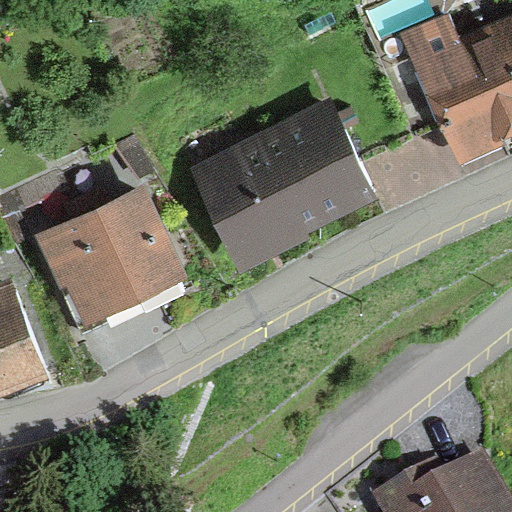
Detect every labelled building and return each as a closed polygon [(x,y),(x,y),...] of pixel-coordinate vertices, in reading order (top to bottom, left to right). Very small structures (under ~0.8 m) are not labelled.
[(399,37),(449,144),(511,115),(511,21),(458,46),(444,16),(399,37)] [(292,217),(366,183),(331,109),(199,175),(231,242),(290,214),(292,217)] [(46,267),(77,332),(178,284),(133,191),(46,232),(59,260),(46,267)] [(0,376),(38,362),(11,290),(0,294),(0,376)] [(499,511),(473,467),(418,498),(411,484),(381,501),(386,511),(499,511)]
